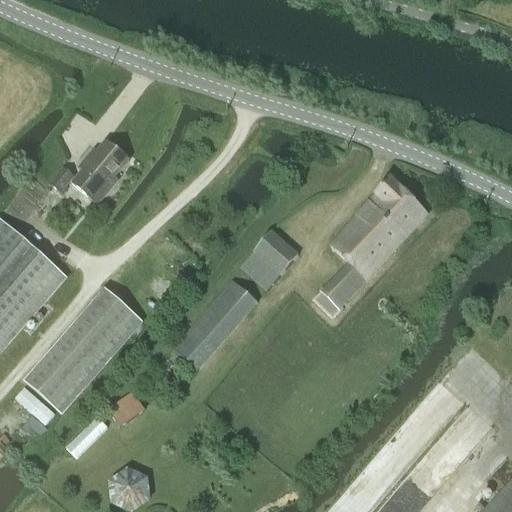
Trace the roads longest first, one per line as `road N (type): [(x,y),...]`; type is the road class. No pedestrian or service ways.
road 1 (tertiary): [(511,199),(353,132),(134,63),(0,8)]
road 2 (unclassified): [(511,46),(356,0)]
